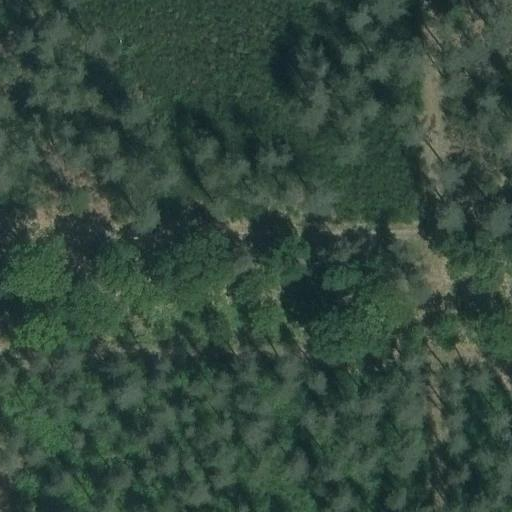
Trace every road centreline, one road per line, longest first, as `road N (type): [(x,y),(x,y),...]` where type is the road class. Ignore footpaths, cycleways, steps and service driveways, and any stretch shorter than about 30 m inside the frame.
road 1 (track): [(432,511),(422,0)]
road 2 (track): [(0,348),(511,357)]
road 3 (track): [(511,228),(0,230)]
